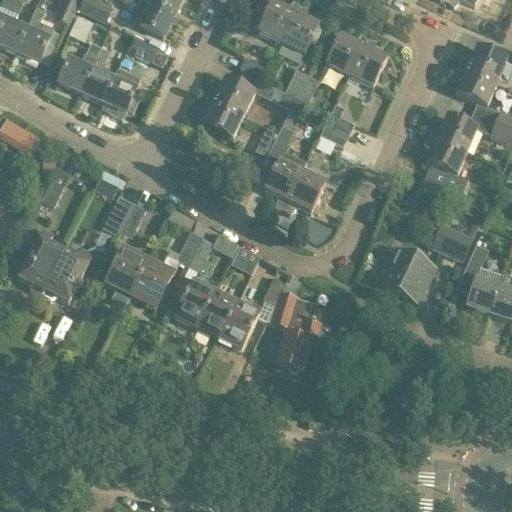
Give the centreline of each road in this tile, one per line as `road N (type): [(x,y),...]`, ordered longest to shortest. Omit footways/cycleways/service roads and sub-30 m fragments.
road 1 (residential): [(137,169),(298,266),(336,256),(348,247),(440,37),(366,0)]
road 2 (primary): [(348,487),(123,446)]
road 3 (residential): [(137,169),(224,0)]
road 4 (residential): [(0,91),(137,169)]
road 5 (primary): [(479,478),(348,487)]
road 6 (primary): [(348,487),(409,506),(473,509)]
